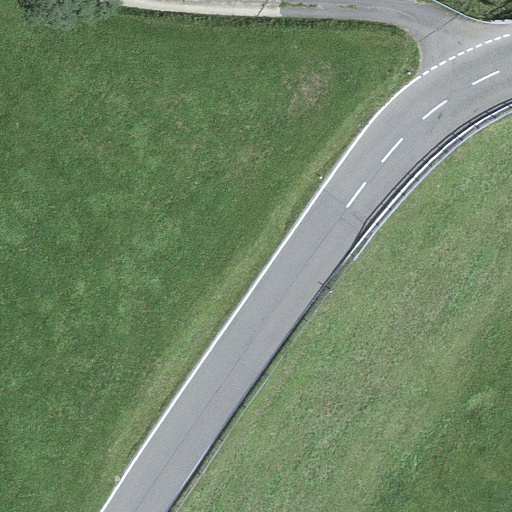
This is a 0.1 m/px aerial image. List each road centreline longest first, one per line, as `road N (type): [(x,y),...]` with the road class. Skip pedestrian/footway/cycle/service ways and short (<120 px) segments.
road 1 (secondary): [(133,511),(398,143),(431,112),(511,66)]
road 2 (track): [(176,0),(415,14),(486,75)]
